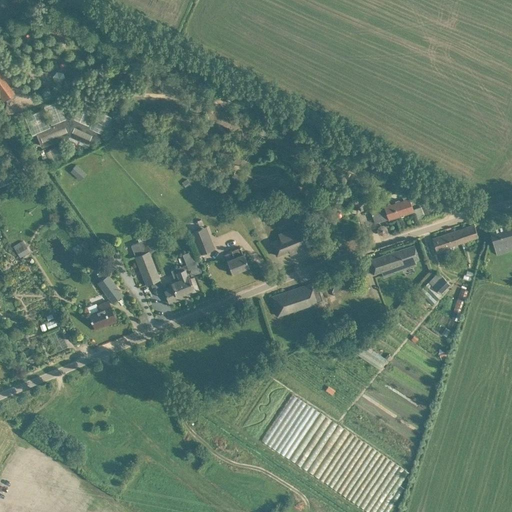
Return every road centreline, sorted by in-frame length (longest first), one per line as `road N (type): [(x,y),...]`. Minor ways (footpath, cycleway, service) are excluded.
road 1 (unclassified): [(0,397),(214,308),(511,202)]
road 2 (track): [(480,212),(77,0)]
